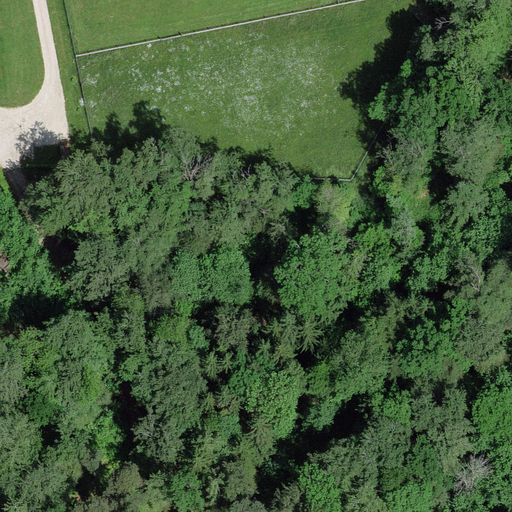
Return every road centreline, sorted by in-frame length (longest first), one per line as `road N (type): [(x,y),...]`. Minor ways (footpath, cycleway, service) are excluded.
road 1 (track): [(193,511),(146,444),(25,191),(11,135)]
road 2 (track): [(39,0),(50,94),(0,145)]
